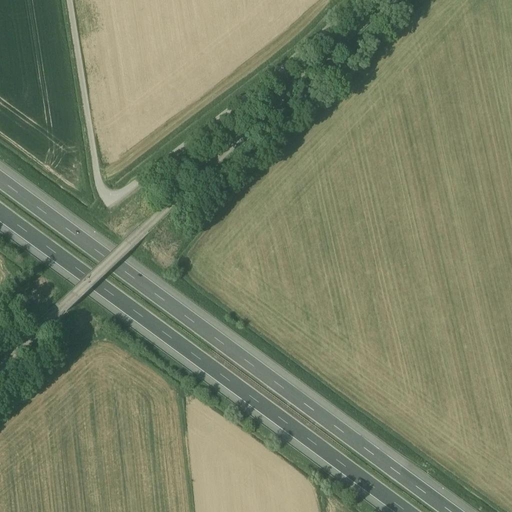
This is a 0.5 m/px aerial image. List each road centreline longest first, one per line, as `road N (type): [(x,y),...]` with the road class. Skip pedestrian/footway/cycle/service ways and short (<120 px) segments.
road 1 (motorway): [(449,511),(0,174)]
road 2 (unclassified): [(387,0),(0,369)]
road 3 (unclassified): [(359,0),(132,189),(118,192),(96,175),(73,0)]
road 4 (motorway): [(0,210),(405,511)]
